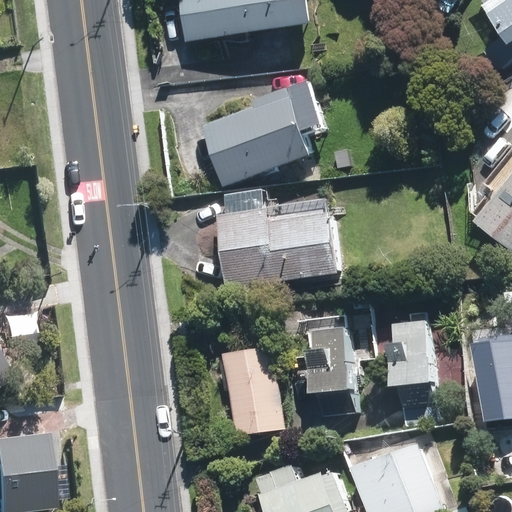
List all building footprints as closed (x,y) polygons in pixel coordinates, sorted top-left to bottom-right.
[(289,0),(188,0),(193,40),(320,25),(316,0),(304,0),(289,2),(289,0)] [(508,38),(486,53),(501,74),(511,66),(511,9),(496,20),(508,38)] [(265,104),(208,122),(227,181),(320,151),(313,129),(333,123),(319,81),(263,99),(265,104)] [(503,196),(482,222),(511,245),(511,168),(495,189),(503,196)] [(277,217),(229,223),(236,288),(351,274),(344,220),(279,228),(277,217)] [(431,325),(399,329),(401,348),(395,349),(400,388),(437,384),(431,325)] [(511,325),(473,337),(499,417),(511,412),(511,325)] [(351,331),(319,335),(321,354),(316,354),(320,396),(357,393),(351,331)] [(237,356),(233,356),(243,437),(290,432),(281,350),(274,351),(272,341),(236,345),(237,356)] [(44,431),(0,436),(0,497),(2,511),(52,506),(44,431)] [(445,511),(427,454),(365,473),(377,511),(445,511)] [(354,511),(343,476),(271,499),(275,511),(281,511),(287,510),(287,511),(354,511)]
